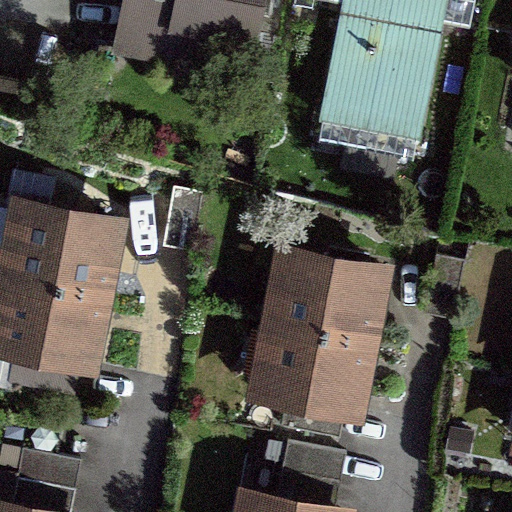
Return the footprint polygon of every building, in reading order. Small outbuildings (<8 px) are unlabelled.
[(120,0),(110,47),(176,61),(180,42),(251,58),(263,0),(120,0)] [(340,0),(319,113),(322,114),(319,130),(415,149),(418,132),(421,133),(444,18),(471,23),(475,0),(340,0)] [(393,178),(398,156),(346,144),(341,166),(393,178)] [(57,171),(13,163),(5,204),(0,202),(0,381),(7,383),(8,377),(74,389),(79,362),(101,366),(110,314),(120,263),(131,208),(52,193),(57,171)] [(205,188),(174,182),(162,241),(193,247),(205,188)] [(387,300),(396,255),(276,232),(245,392),(365,414),(375,363),(387,300)] [(466,256),(436,250),(424,308),(453,315),(466,256)] [(446,442),(469,448),(475,428),(452,421),(446,442)] [(288,437),(279,483),(339,495),(348,448),(288,437)] [(0,451),(0,463),(18,467),(14,489),(73,501),(82,455),(3,439),(0,451)] [(0,463),(0,511),(91,511),(93,505),(73,501),(14,489),(18,467),(0,463)] [(279,483),(238,475),(231,511),(356,511),(359,499),(339,495),(279,483)]
